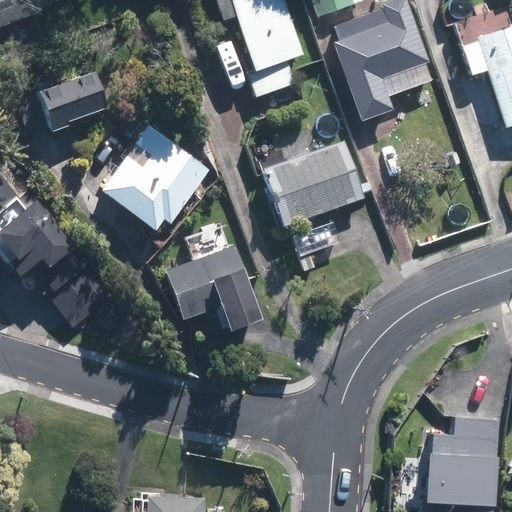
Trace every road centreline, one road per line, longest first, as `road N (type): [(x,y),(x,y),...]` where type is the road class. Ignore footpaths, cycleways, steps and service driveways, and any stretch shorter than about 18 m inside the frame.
road 1 (residential): [(335,438),(0,348)]
road 2 (residential): [(335,438),(351,377),(388,328),(430,300),(511,268)]
